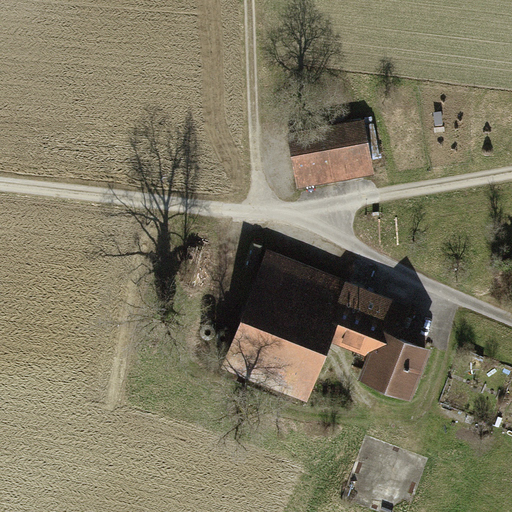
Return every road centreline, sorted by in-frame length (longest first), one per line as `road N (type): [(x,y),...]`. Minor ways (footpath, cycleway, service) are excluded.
road 1 (track): [(0,186),(275,212),(511,173)]
road 2 (track): [(275,212),(258,171),(251,0)]
